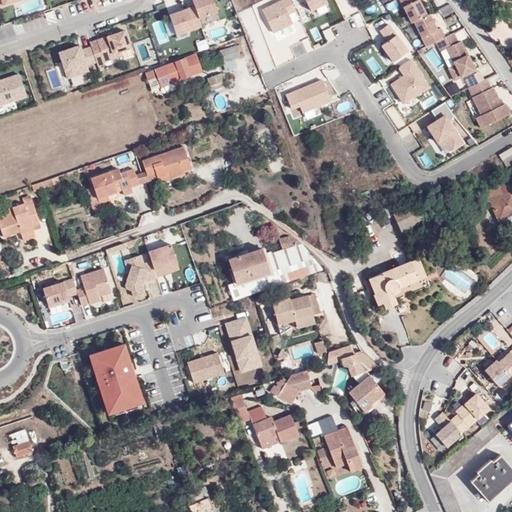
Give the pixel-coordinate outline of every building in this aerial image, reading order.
[(212,0),(192,0),(198,17),(216,12),(212,0)] [(290,0),(280,0),(261,9),(272,33),(293,23),(289,15),(296,12),(290,0)] [(305,0),(310,10),(327,3),(325,0),(305,0)] [(414,21),(427,46),(435,42),(444,38),(440,28),(436,30),(428,14),(426,16),(418,0),(399,0),(411,23),(414,21)] [(186,7),(167,13),(175,33),(194,29),(186,7)] [(388,24),(378,29),(387,42),(382,46),(391,61),(408,49),(388,24)] [(124,29),(89,42),(97,66),(105,65),(104,60),(122,55),(121,50),(130,48),(124,29)] [(458,43),(453,34),(444,38),(435,42),(439,51),(446,48),(454,65),(448,68),(454,80),(475,70),(461,42),(458,43)] [(195,41),(198,50),(208,47),(205,38),(195,41)] [(79,43),(57,50),(66,77),(89,71),(79,43)] [(144,44),(138,46),(143,59),(149,57),(144,44)] [(224,61),(240,55),(237,45),(220,51),(224,61)] [(149,77),(157,75),(161,87),(181,79),(202,72),(195,54),(150,71),(151,73),(148,74),(149,77)] [(275,68),(272,57),(258,62),(262,72),(275,68)] [(404,76),(391,83),(403,103),(429,87),(411,60),(399,69),(404,76)] [(18,73),(0,79),(0,104),(26,96),(18,73)] [(219,82),(224,80),(223,79),(221,73),(207,78),(211,90),(221,88),(219,82)] [(162,92),(183,84),(181,79),(161,87),(162,92)] [(322,79),(285,93),(292,109),(300,106),(303,112),(331,101),(322,79)] [(489,79),(468,89),(480,115),(476,117),(482,127),(511,112),(505,102),(502,103),(489,79)] [(223,94),(214,96),(217,109),(226,108),(223,94)] [(431,110),(436,117),(444,112),(447,116),(451,113),(443,102),(431,110)] [(456,130),(444,113),(425,125),(436,141),(444,137),(456,130)] [(456,130),(444,137),(451,150),(464,142),(456,130)] [(160,155),(144,161),(147,173),(148,177),(156,175),(157,179),(167,176),(166,174),(171,172),(173,180),(185,176),(183,172),(192,169),(184,147),(168,153),(168,155),(161,157),(160,155)] [(272,172),(288,167),(285,159),(269,164),(272,172)] [(240,174),(237,165),(230,167),(233,176),(240,174)] [(121,182),(124,190),(132,187),(127,172),(122,174),(120,169),(92,178),(99,198),(117,192),(115,183),(121,182)] [(132,187),(141,184),(138,176),(135,169),(127,172),(132,187)] [(166,174),(167,176),(157,179),(159,184),(173,180),(171,172),(166,174)] [(148,177),(147,173),(142,174),(145,183),(157,179),(156,175),(148,177)] [(43,187),(51,184),(50,179),(41,182),(43,187)] [(511,213),(511,192),(511,190),(511,189),(511,182),(510,179),(475,194),(480,204),(489,200),(498,220),(511,213)] [(43,187),(41,182),(30,186),(32,191),(43,187)] [(117,192),(124,190),(121,182),(115,183),(117,192)] [(100,203),(134,192),(132,187),(124,190),(117,192),(99,198),(100,203)] [(95,212),(102,209),(100,203),(99,198),(91,201),(95,212)] [(33,227),(40,224),(32,202),(26,204),(25,203),(13,207),(15,210),(9,212),(0,215),(0,223),(4,237),(21,231),(22,234),(34,230),(33,227)] [(419,203),(396,213),(400,222),(424,216),(419,203)] [(265,227),(270,222),(262,216),(254,223),(259,230),(263,226),(265,227)] [(427,222),(424,216),(400,222),(404,231),(427,222)] [(23,238),(36,235),(34,230),(22,234),(23,238)] [(283,283),(321,269),(301,245),(291,237),(281,240),(284,250),(270,254),(283,283)] [(147,247),(148,249),(157,275),(181,268),(171,239),(147,247)] [(157,275),(148,249),(124,257),(129,268),(124,283),(125,287),(130,288),(133,297),(146,293),(142,281),(157,275)] [(228,286),(233,300),(252,293),(283,283),(270,254),(263,257),(260,249),(228,259),(236,283),(228,286)] [(425,276),(417,258),(410,261),(417,279),(425,276)] [(395,292),(398,287),(417,279),(410,261),(368,278),(375,294),(374,294),(378,305),(383,302),(386,308),(396,304),(391,294),(395,292)] [(76,288),(77,292),(80,304),(100,298),(99,293),(109,291),(102,266),(79,273),(83,286),(76,288)] [(76,288),(73,276),(64,278),(64,277),(42,283),(48,306),(67,300),(66,296),(77,292),(76,288)] [(320,313),(314,293),(307,295),(312,315),(320,313)] [(271,303),(277,324),(296,319),(312,315),(307,295),(285,301),(284,299),(271,303)] [(262,365),(247,314),(224,320),(240,372),(262,365)] [(298,328),(314,324),(312,315),(296,319),(298,328)] [(503,341),(509,336),(501,327),(495,331),(503,341)] [(483,337),(492,349),(499,344),(490,332),(483,337)] [(321,337),(325,349),(331,347),(326,335),(321,337)] [(145,397),(124,337),(88,348),(107,410),(145,397)] [(318,354),(325,351),(321,341),(314,343),(318,354)] [(509,376),(511,379),(511,378),(511,348),(508,352),(497,362),(509,376)] [(224,372),(217,350),(187,359),(194,381),(224,372)] [(376,366),(360,351),(348,355),(356,374),(362,371),(376,366)] [(497,362),(495,360),(483,371),(497,386),(509,376),(497,362)] [(308,378),(306,369),(289,375),(285,381),(298,390),(299,390),(310,387),(308,378)] [(320,384),(318,375),(308,378),(310,387),(320,384)] [(353,399),(357,403),(363,412),(371,406),(373,408),(386,396),(383,393),(369,375),(348,392),(353,399)] [(275,384),(271,390),(278,395),(285,381),(281,379),(277,386),(275,384)] [(296,393),(298,390),(285,381),(278,395),(277,396),(287,402),(292,394),(295,395),(296,393)] [(255,398),(261,395),(259,389),(253,391),(255,398)] [(457,413),(449,420),(461,433),(489,408),(475,393),(455,411),(457,413)] [(250,420),(247,412),(239,394),(230,398),(241,424),(250,420)] [(511,408),(511,400),(429,474),(445,511),(460,511),(446,478),(499,431),(493,425),(511,408)] [(260,407),(247,412),(250,420),(258,440),(270,435),(271,437),(277,435),(280,441),(297,434),(290,416),(273,422),(271,418),(265,420),(260,407)] [(334,424),(335,423),(331,412),(316,418),(321,429),(334,424)] [(442,428),(434,434),(445,447),(460,433),(443,414),(441,412),(433,418),(442,428)] [(336,428),(334,424),(321,429),(323,434),(336,428)] [(323,434),(322,434),(330,452),(341,448),(345,460),(348,468),(361,462),(346,424),(336,428),(323,434)] [(363,424),(358,426),(362,435),(367,432),(363,424)] [(271,437),(270,435),(258,440),(262,449),(280,441),(277,435),(271,437)] [(16,456),(31,451),(28,441),(12,446),(16,456)] [(325,455),(322,447),(316,450),(319,458),(325,455)] [(330,452),(335,464),(345,460),(341,448),(330,452)] [(484,499),(511,472),(511,469),(498,454),(490,461),(488,459),(474,472),(476,474),(469,481),(484,499)] [(393,511),(388,483),(377,485),(382,511),(393,511)] [(188,505),(197,502),(201,511),(202,511),(211,509),(202,488),(184,496),(188,505)] [(188,505),(190,511),(201,511),(197,502),(188,505)]
